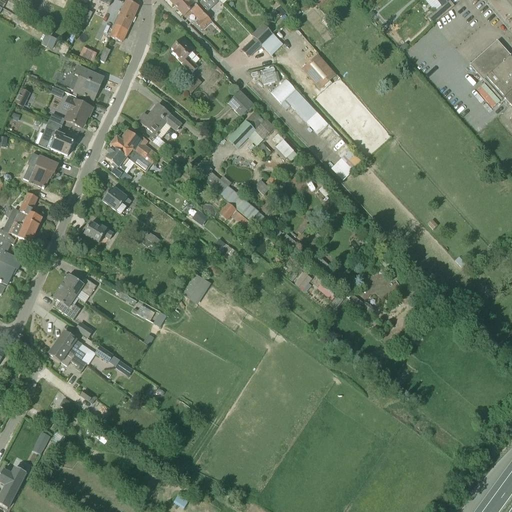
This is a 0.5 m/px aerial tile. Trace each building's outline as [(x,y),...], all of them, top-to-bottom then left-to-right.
[(188,0),(168,0),(169,0),(183,17),(190,12),(199,22),(197,24),(202,30),(204,29),(210,23),(202,14),(199,10),(195,6),(195,7),(193,5),(188,0)] [(199,10),(202,14),(206,14),(217,4),(217,1),(215,0),(191,0),(194,4),(193,5),(195,7),(195,6),(199,10)] [(126,1),(110,38),(122,43),(138,7),(126,1)] [(262,46),(262,47),(273,35),(264,25),(252,36),(254,39),(254,40),(261,47),(262,46)] [(47,35),(51,37),(54,31),(48,28),(45,34),(47,35)] [(51,37),(47,35),(41,45),(52,51),(57,40),(51,37)] [(273,35),(262,47),(271,56),(283,45),(273,35)] [(188,46),(189,44),(183,38),(171,50),(173,52),(171,54),(190,74),(196,69),(190,62),(195,57),(192,54),(194,52),(188,46)] [(249,59),(261,47),(254,40),(242,51),(249,59)] [(501,101),(504,98),(511,91),(511,61),(495,43),(469,66),(501,101)] [(104,64),(110,51),(104,49),(99,62),(104,64)] [(318,54),(301,68),(320,90),(337,76),(318,54)] [(99,88),(103,79),(78,69),(75,77),(69,90),(76,94),(93,101),(98,87),(99,88)] [(277,72),(260,77),(263,86),(279,82),(277,72)] [(328,126),(307,103),(286,80),(271,94),(286,110),(290,107),(293,110),(317,136),(328,126)] [(14,104),(23,108),(30,94),(22,90),(14,104)] [(241,118),(252,106),(239,93),(227,105),(241,118)] [(69,113),(65,122),(81,129),(87,116),(85,115),(88,108),(68,99),(65,106),(63,110),(69,113)] [(160,140),(170,128),(176,133),(181,126),(158,107),(148,119),(144,116),(139,123),(153,134),(148,139),(175,160),(178,157),(168,148),(168,147),(160,140)] [(18,117),(23,114),(20,108),(15,110),(18,117)] [(268,136),(272,131),(274,130),(265,121),(263,123),(253,113),(245,121),(227,139),(237,150),(248,139),(257,147),(268,136)] [(73,144),(63,140),(64,137),(59,135),(62,127),(49,122),(46,130),(39,146),(49,151),(50,149),(67,157),(68,156),(68,155),(70,152),(69,152),(73,144)] [(116,139),(110,147),(126,159),(129,161),(145,173),(158,156),(144,146),(147,143),(141,138),(139,141),(127,132),(120,142),(116,139)] [(283,141),(284,139),(278,133),(271,139),(278,146),(275,149),(285,160),(287,158),(291,162),(297,156),(291,149),(283,141)] [(262,144),(257,149),(266,158),(271,153),(262,144)] [(113,169),(111,173),(118,179),(126,169),(125,167),(129,161),(126,159),(110,147),(112,149),(107,155),(108,156),(105,160),(112,165),(111,167),(113,169)] [(350,155),(344,162),(353,170),(359,164),(350,155)] [(29,166),(23,180),(28,182),(28,183),(43,190),(44,188),(51,173),(53,174),(57,166),(39,158),(35,169),(29,166)] [(207,166),(198,176),(220,195),(219,196),(250,222),(258,229),(266,219),(228,187),(231,184),(222,177),(220,180),(210,173),(212,171),(207,166)] [(273,175),(266,183),(273,190),(281,182),(273,175)] [(3,182),(7,184),(10,183),(11,180),(11,177),(8,176),(5,176),(3,179),(3,182)] [(260,181),(254,188),(263,196),(270,189),(260,181)] [(324,187),(320,189),(324,197),(328,195),(324,187)] [(102,202),(120,216),(130,202),(114,190),(113,192),(111,190),(102,202)] [(27,194),(19,212),(18,212),(18,213),(14,209),(10,217),(14,221),(14,223),(8,220),(26,230),(35,234),(42,219),(30,213),(37,199),(27,194)] [(250,223),(227,204),(219,214),(227,222),(231,217),(245,229),(250,223)] [(268,207),(263,212),(269,218),(279,207),(276,204),(271,209),(268,207)] [(192,219),(202,227),(209,218),(198,211),(192,219)] [(0,240),(10,245),(5,242),(9,234),(30,244),(35,234),(26,230),(8,220),(3,231),(0,230),(0,240)] [(437,226),(432,221),(428,225),(432,230),(437,226)] [(302,238),(312,231),(307,223),(297,231),(302,238)] [(99,227),(98,229),(90,224),(83,236),(98,244),(103,237),(110,240),(113,235),(99,227)] [(281,234),(272,226),(268,231),(277,239),(281,234)] [(321,242),(325,237),(319,232),(315,236),(321,242)] [(148,233),(145,238),(156,246),(160,241),(148,233)] [(298,246),(286,235),(280,242),(292,253),(298,246)] [(0,261),(3,254),(5,255),(10,245),(0,240),(0,261)] [(142,244),(151,251),(153,252),(156,249),(154,247),(144,241),(142,244)] [(229,257),(232,246),(216,241),(212,252),(229,257)] [(387,250),(377,260),(392,276),(402,267),(387,250)] [(0,261),(0,282),(6,286),(14,269),(17,271),(21,262),(5,255),(3,254),(0,261)] [(274,261),(279,265),(283,261),(279,257),(274,261)] [(455,261),(461,269),(466,265),(459,257),(455,261)] [(314,263),(327,274),(329,276),(334,271),(332,269),(318,258),(314,263)] [(304,273),(294,285),(302,292),(312,279),(304,273)] [(194,274),(181,295),(197,306),(211,284),(194,274)] [(68,276),(67,278),(59,289),(74,299),(80,292),(88,298),(96,288),(84,279),(80,284),(68,276)] [(400,276),(394,280),(400,287),(405,283),(400,276)] [(325,282),(321,287),(334,298),(338,294),(325,282)] [(59,289),(54,297),(53,299),(56,302),(53,307),(72,321),(79,311),(71,304),(74,299),(59,289)] [(120,291),(118,296),(134,306),(137,301),(120,291)] [(349,301),(358,309),(363,304),(353,296),(349,301)] [(418,303),(424,310),(430,304),(425,298),(418,303)] [(374,310),(367,303),(363,308),(370,314),(374,310)] [(132,312),(136,315),(149,322),(155,313),(150,311),(142,306),(138,311),(134,309),(132,312)] [(433,322),(441,313),(435,308),(427,317),(433,322)] [(160,328),(167,317),(160,313),(153,324),(160,328)] [(388,324),(381,318),(378,321),(385,327),(388,324)] [(75,330),(88,339),(93,332),(80,324),(75,330)] [(377,327),(374,330),(381,336),(383,333),(377,327)] [(81,362),(85,356),(78,351),(82,345),(77,341),(77,342),(64,333),(56,344),(81,362)] [(154,339),(148,336),(143,343),(149,347),(154,339)] [(418,345),(421,342),(422,341),(417,337),(413,341),(418,345)] [(77,368),(81,362),(56,344),(48,355),(66,368),(70,362),(77,368)] [(108,363),(112,357),(99,348),(95,354),(108,363)] [(117,357),(128,363),(132,357),(121,351),(117,357)] [(120,362),(115,369),(122,374),(127,368),(120,362)] [(88,402),(92,397),(84,391),(80,397),(88,402)] [(67,410),(71,403),(64,399),(60,407),(67,410)] [(50,438),(41,433),(39,438),(48,442),(50,438)] [(157,444),(150,440),(147,444),(154,449),(157,444)] [(0,498),(0,508),(6,511),(16,495),(13,493),(17,485),(20,487),(25,476),(15,471),(11,478),(2,473),(0,476),(0,485),(5,488),(0,498)] [(184,507),(189,500),(178,494),(174,501),(184,507)]
